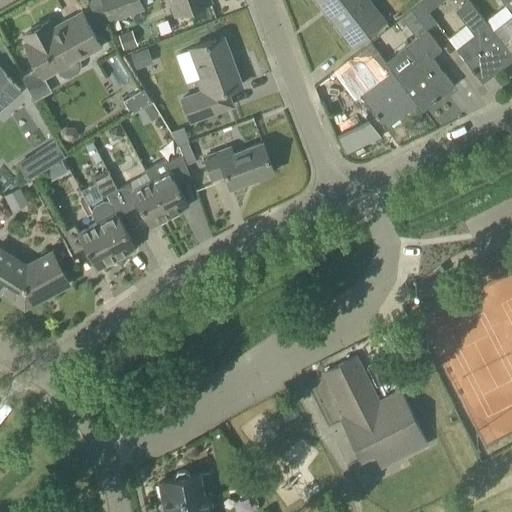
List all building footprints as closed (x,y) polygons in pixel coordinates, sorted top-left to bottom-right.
[(103,0),(111,21),(132,13),(142,10),(138,0),(103,0)] [(170,0),(176,13),(210,1),(209,0),(170,0)] [(334,23),(363,0),(318,0),(317,1),(334,23)] [(352,46),(384,20),(368,0),(363,0),(334,23),(352,46)] [(426,30),(436,22),(428,11),(442,0),(423,0),(411,10),(426,30)] [(511,55),(492,30),(468,0),(467,0),(455,10),(473,33),(455,48),(482,82),(483,81),(511,58),(511,55)] [(511,0),(500,0),(511,14),(492,30),(511,55),(511,0)] [(416,38),(426,30),(411,10),(401,18),(416,38)] [(100,45),(82,12),(53,28),(49,21),(24,34),(28,41),(25,43),(43,76),(57,68),(60,73),(64,75),(69,76),(78,72),(80,68),(80,62),(78,57),(100,45)] [(396,76),(423,109),(453,86),(454,85),(432,57),(442,50),(426,30),(416,38),(406,45),(417,59),(396,76)] [(191,120),(232,105),(226,90),(241,84),(223,36),(190,48),(206,89),(182,98),(191,120)] [(396,76),(369,42),(351,56),(359,67),(364,63),(377,79),(359,93),(386,127),(387,127),(386,126),(417,103),(422,110),(423,110),(423,109),(396,76)] [(0,106),(20,89),(1,67),(0,67),(0,106)] [(143,90),(125,102),(132,114),(151,103),(143,90)] [(371,117),(336,132),(345,153),(380,138),(371,117)] [(29,179),(48,169),(53,177),(71,168),(56,141),(19,161),(29,179)] [(182,154),(186,164),(196,161),(188,141),(179,145),(182,154)] [(274,172),(263,142),(230,154),(227,147),(204,156),(212,179),(226,174),(231,188),(274,172)] [(190,176),(186,164),(182,154),(167,162),(165,159),(146,169),(147,172),(146,172),(169,215),(189,205),(177,183),(190,176)] [(128,209),(117,187),(106,168),(92,176),(103,196),(107,194),(110,201),(109,200),(106,200),(103,200),(95,204),(92,208),(92,210),(92,211),(117,257),(135,247),(118,214),(128,209)] [(169,215),(146,172),(128,182),(128,181),(117,187),(128,209),(139,203),(151,225),(169,215)] [(13,210),(29,202),(21,186),(5,194),(13,210)] [(117,257),(92,211),(91,212),(96,223),(79,232),(74,223),(63,230),(75,252),(85,246),(97,268),(117,257)] [(27,265),(0,247),(0,290),(25,306),(68,283),(52,251),(27,265)] [(378,400),(356,355),(324,372),(341,407),(343,406),(348,415),(341,419),(361,460),(397,442),(404,455),(427,444),(400,389),(378,400)] [(190,476),(190,473),(185,469),(178,471),(174,475),(175,478),(160,481),(165,511),(212,511),(209,492),(203,493),(200,474),(190,476)]
